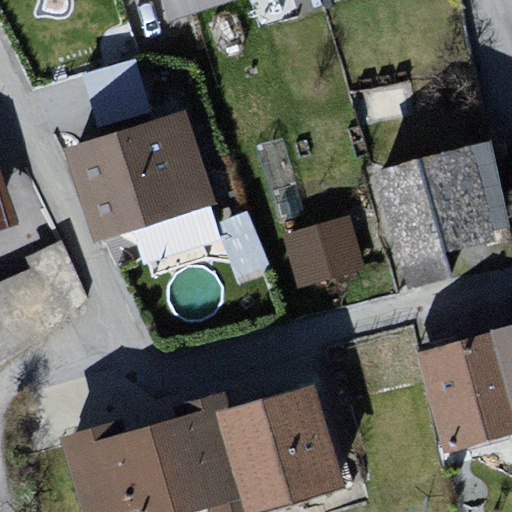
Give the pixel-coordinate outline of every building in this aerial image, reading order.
[(158,0),(162,13),(207,0),(158,0)] [(86,70),(100,123),(151,110),(137,57),(86,70)] [(100,123),(74,130),(99,227),(203,200),(178,104),(151,110),(100,123)] [(472,159),(388,179),(408,266),(493,246),(472,159)] [(242,210),(219,218),(237,268),(260,260),(242,210)] [(345,219),(290,236),(299,267),(354,251),(345,219)] [(0,356),(78,300),(54,244),(28,256),(32,266),(0,279),(0,356)] [(511,322),(491,328),(511,407),(511,322)] [(511,414),(511,407),(491,328),(425,345),(447,431),(511,414)] [(300,382),(221,404),(244,488),(323,466),(300,382)] [(183,511),(207,506),(186,419),(97,440),(113,511),(183,511)]
